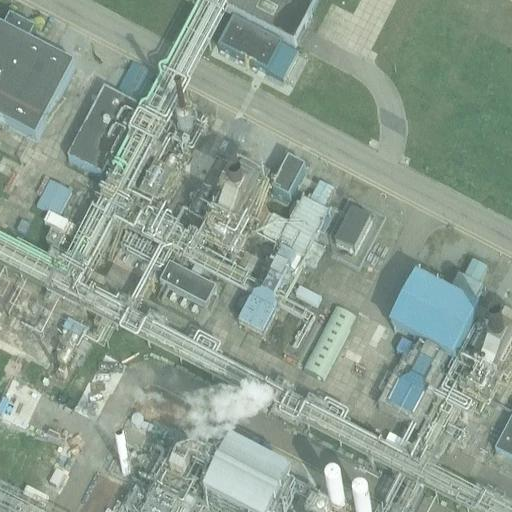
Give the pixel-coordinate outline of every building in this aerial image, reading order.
[(250,0),(238,22),(307,58),(333,8),(316,0),(250,0)] [(0,31),(0,124),(36,144),(74,70),(25,44),(30,34),(11,23),(5,34),(0,31)] [(114,93),(135,105),(148,80),(127,69),(114,93)] [(68,164),(103,182),(139,113),(104,95),(68,164)] [(273,205),(290,213),(307,181),(290,172),(273,205)] [(35,210),(56,221),(69,197),(47,186),(35,210)] [(281,251),(240,330),(267,345),(304,273),(309,276),(322,251),(313,247),(329,218),(322,214),(332,195),(318,188),(308,207),(301,203),(287,231),(271,222),(261,241),(281,251)] [(335,249),(354,259),(370,229),(351,219),(335,249)] [(417,300),(392,348),(399,352),(397,355),(412,363),(413,359),(449,378),(475,330),(465,325),(483,291),(475,287),(482,273),(468,266),(461,279),(451,274),(433,308),(417,300)] [(160,289),(206,313),(215,294),(169,270),(160,289)] [(47,311),(54,294),(36,287),(29,304),(47,311)] [(79,321),(84,339),(104,334),(99,316),(79,321)] [(39,427),(55,434),(61,423),(45,415),(39,427)] [(511,466),(511,425),(495,457),(511,466)] [(223,493),(258,511),(293,511),(313,473),(251,440),(223,493)]
